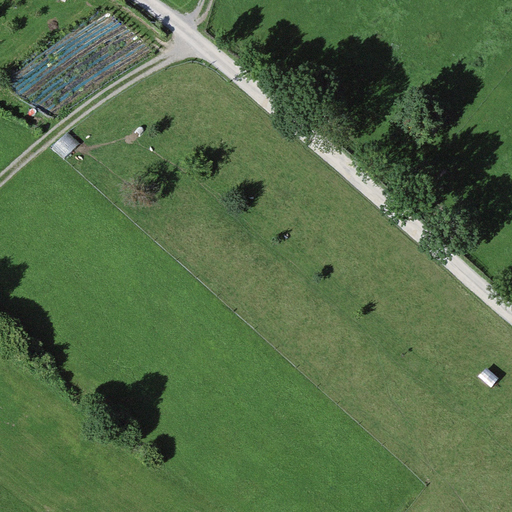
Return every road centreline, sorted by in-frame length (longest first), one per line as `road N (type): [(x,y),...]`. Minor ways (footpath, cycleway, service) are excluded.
road 1 (track): [(142,0),(511,313)]
road 2 (track): [(199,42),(89,106),(0,181)]
